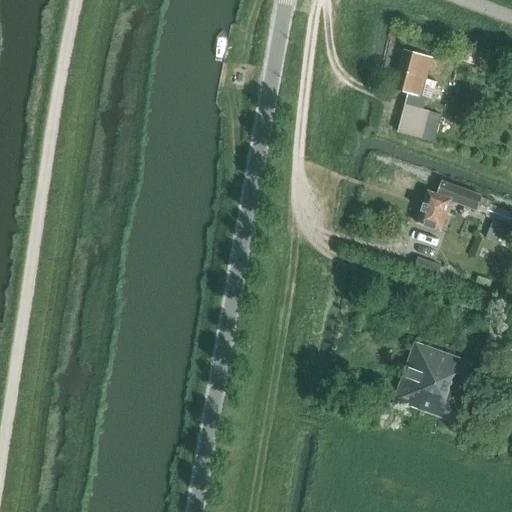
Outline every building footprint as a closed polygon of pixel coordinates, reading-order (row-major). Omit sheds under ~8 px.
[(474,65),(478,54),(466,49),(462,60),(474,65)] [(433,59),(406,52),(395,91),(410,95),(399,134),(423,140),(431,113),(425,111),(427,99),(432,100),(436,82),(427,80),(433,59)] [(442,232),(453,203),(478,212),(479,212),(487,215),(487,218),(511,226),(511,213),(492,205),(493,202),(484,198),(484,197),(466,191),(444,183),(439,197),(429,193),(418,224),(442,232)] [(419,258),(414,272),(437,281),(442,267),(419,258)] [(465,381),(473,365),(417,345),(397,401),(456,422),(470,383),(465,381)]
